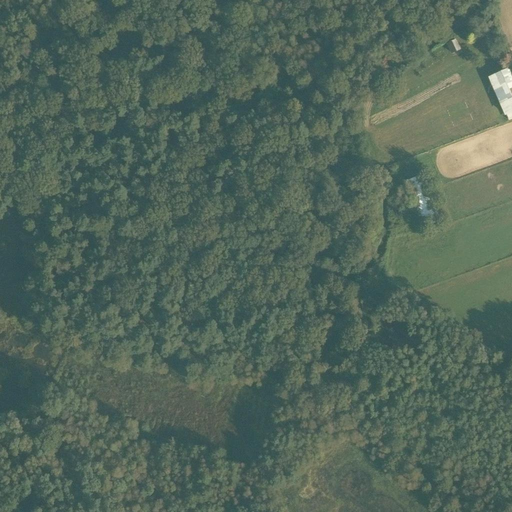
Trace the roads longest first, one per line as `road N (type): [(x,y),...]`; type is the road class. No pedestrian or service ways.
road 1 (track): [(0,140),(51,122),(307,96),(441,0)]
road 2 (track): [(284,103),(305,246),(288,340)]
